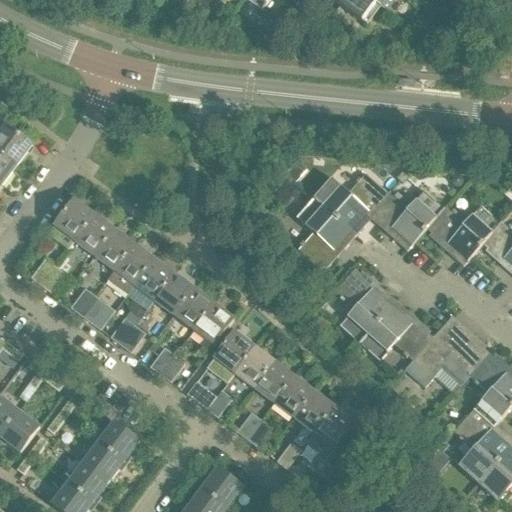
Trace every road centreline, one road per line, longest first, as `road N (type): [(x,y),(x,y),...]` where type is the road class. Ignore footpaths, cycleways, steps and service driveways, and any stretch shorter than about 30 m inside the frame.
road 1 (tertiary): [(511,118),(112,68)]
road 2 (residential): [(145,511),(200,434),(0,285)]
road 3 (residential): [(0,255),(102,105),(112,68)]
road 4 (residential): [(511,342),(454,291),(425,294),(369,247)]
road 5 (tertiary): [(112,68),(0,20)]
